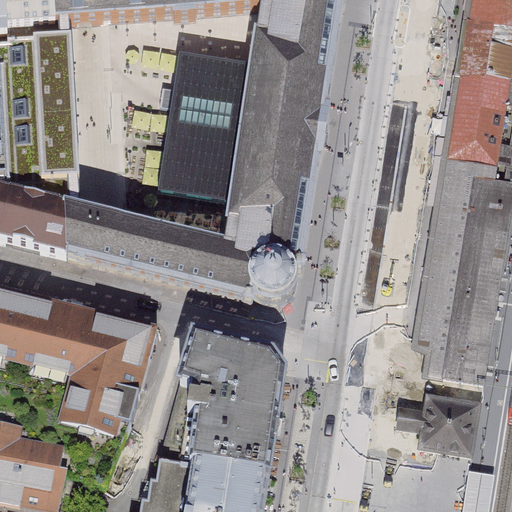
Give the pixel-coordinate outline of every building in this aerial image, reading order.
[(8,34),(4,0),(0,0),(0,42),(9,41),(8,34)] [(56,30),(54,0),(4,0),(8,34),(56,30)] [(54,0),(56,30),(59,30),(72,29),(94,27),(175,20),(176,25),(197,24),(196,19),(264,14),(337,4),(340,0),(54,0)] [(503,0),(475,0),(473,15),(506,20),(506,11),(501,10),(503,0)] [(511,22),(511,0),(503,0),(501,10),(506,11),(506,20),(506,21),(511,22)] [(230,230),(226,252),(295,274),(303,276),(302,264),(317,167),(319,167),(321,151),(325,151),(328,131),(324,130),(328,113),(326,113),(344,5),(337,4),(264,14),(259,41),(257,41),(251,73),(181,60),(176,94),(165,93),(162,112),(173,114),(172,120),(160,119),(158,138),(169,139),(160,198),(231,210),(227,229),(230,230)] [(470,24),(461,79),(464,80),(487,83),(488,82),(511,85),(511,84),(511,77),(511,33),(495,31),(495,28),(470,24)] [(60,46),(33,47),(43,189),(70,188),(70,213),(82,216),(72,29),(59,30),(60,46)] [(0,195),(9,197),(9,191),(11,191),(5,76),(0,75),(0,195)] [(484,105),(487,83),(464,80),(461,101),(484,105)] [(458,121),(505,128),(511,85),(488,82),(487,83),(484,105),(461,101),(459,101),(459,102),(461,103),(458,121)] [(455,141),(501,149),(505,128),(458,121),(456,120),(455,122),(458,122),(455,141)] [(465,165),(498,170),(501,149),(455,141),(453,140),(452,142),(454,142),(451,162),(465,165)] [(462,187),(465,165),(451,162),(447,184),(462,187)] [(475,184),(496,187),(498,170),(465,165),(462,187),(447,184),(444,201),(442,200),(442,203),(444,203),(441,220),(439,220),(438,222),(441,223),(438,241),(435,240),(435,243),(438,244),(435,261),(432,260),(432,263),(435,263),(432,281),(429,281),(429,283),(431,283),(459,288),(475,184)] [(428,303),(425,322),(493,333),(503,281),(511,222),(511,190),(496,187),(475,184),(459,288),(431,283),(428,301),(426,301),(426,303),(428,303)] [(9,197),(0,195),(0,245),(2,246),(13,199),(9,197)] [(60,210),(13,199),(2,246),(48,257),(60,210)] [(296,281),(295,274),(226,252),(109,223),(82,216),(70,213),(60,210),(48,257),(80,265),(80,267),(87,269),(88,267),(245,305),(245,307),(252,309),(254,300),(258,303),(261,306),(267,308),(274,308),(280,308),(286,305),(291,301),(294,295),(297,288),(296,281)] [(0,466),(67,484),(106,493),(124,447),(155,338),(100,324),(101,322),(91,320),(91,322),(71,317),(64,315),(64,313),(54,310),(54,313),(25,305),(26,303),(17,301),(16,303),(0,299),(0,466)] [(420,346),(419,348),(435,355),(489,363),(493,333),(425,322),(423,321),(423,323),(426,324),(422,346),(420,346)] [(190,468),(268,480),(279,416),(286,379),(274,364),(231,354),(211,349),(197,345),(183,389),(192,391),(188,432),(197,434),(190,468)] [(489,363),(435,355),(431,381),(485,388),(489,363)] [(192,391),(183,389),(162,464),(190,468),(197,434),(188,432),(192,391)] [(472,462),(480,409),(427,401),(425,416),(422,435),(419,453),(472,462)] [(397,431),(422,435),(425,416),(401,412),(397,431)] [(263,511),(268,480),(190,468),(162,464),(157,486),(154,485),(150,506),(147,511),(263,511)] [(61,511),(67,484),(0,466),(0,507),(24,511),(61,511)] [(492,511),(498,477),(471,473),(465,511),(492,511)]
